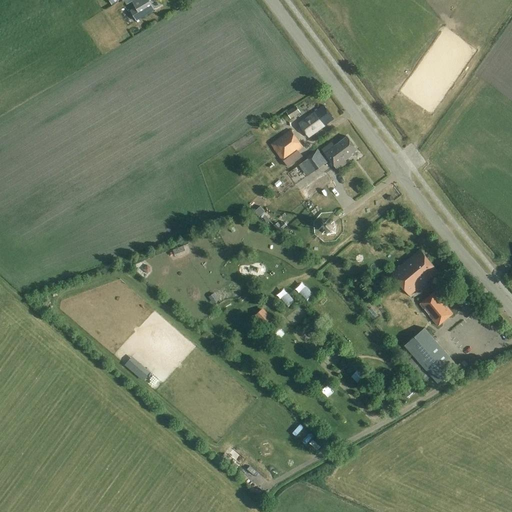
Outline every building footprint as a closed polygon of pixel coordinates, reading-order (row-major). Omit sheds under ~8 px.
[(136,21),(155,10),(149,0),(132,0),(131,1),(135,7),(130,11),(136,21)] [(291,119),(301,113),(296,106),(287,113),(291,119)] [(310,137),(335,119),(326,106),(300,124),(310,137)] [(283,163),(304,147),(291,130),(270,145),(283,163)] [(358,149),(349,136),(336,146),(333,142),(323,149),(337,169),(348,161),(347,159),(354,154),(353,153),(358,149)] [(309,175),(328,162),(319,149),(307,157),(308,159),(301,163),(309,175)] [(299,163),(309,155),(306,152),(296,159),(299,163)] [(316,196),(338,181),(332,172),(310,187),(316,196)] [(327,235),(332,234),(336,230),(335,223),(331,220),(325,221),(321,225),(322,231),(327,235)] [(393,275),(411,296),(440,273),(422,251),(393,275)] [(435,292),(420,304),(438,326),(453,314),(435,292)] [(454,315),(450,319),(456,325),(460,321),(454,315)] [(502,330),(508,339),(511,336),(511,335),(507,327),(502,330)] [(426,329),(406,347),(439,384),(459,367),(426,329)] [(245,344),(248,342),(244,337),(236,343),(244,353),(250,349),(245,344)] [(407,385),(401,390),(407,397),(414,392),(407,385)]
